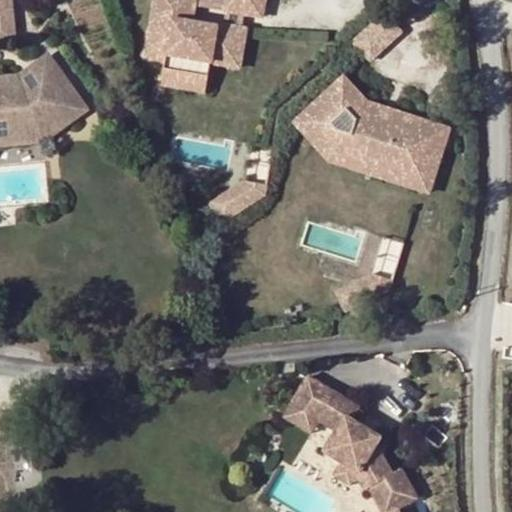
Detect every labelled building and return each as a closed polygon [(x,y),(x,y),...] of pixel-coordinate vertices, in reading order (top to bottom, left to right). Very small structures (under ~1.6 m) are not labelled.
[(194,61),(213,64),(243,68),(248,30),(225,27),(224,30),(194,25),(197,0),(158,0),(151,49),(170,52),(168,62),(166,76),(191,80),(194,61)] [(266,0),(229,0),(227,12),(264,17),(266,0)] [(0,4),(0,49),(17,48),(13,3),(0,4)] [(168,62),(170,52),(151,49),(150,59),(168,62)] [(0,136),(1,136),(2,141),(23,139),(23,135),(43,133),(51,127),(59,140),(89,116),(49,60),(34,72),(47,90),(39,97),(21,99),(19,83),(0,85),(0,136)] [(191,80),(166,76),(164,86),(209,93),(213,64),(194,61),(191,80)] [(371,102),(348,77),(299,123),(323,148),(330,142),(343,156),(354,157),(356,152),(407,168),(405,173),(430,181),(432,174),(439,176),(454,128),(371,102)] [(0,151),(50,146),(59,140),(51,127),(43,133),(23,135),(23,139),(2,141),(1,136),(0,136),(0,151)] [(330,142),(323,148),(334,161),(434,192),(439,176),(432,174),(430,181),(405,173),(407,168),(356,152),(354,157),(343,156),(330,142)] [(212,201),(222,220),(270,194),(260,175),(212,201)] [(383,478),(365,449),(370,442),(340,425),(348,411),(297,381),(280,410),(308,426),(326,436),(313,458),(331,469),(348,479),(347,481),(355,495),(359,492),(371,511),(391,511),(409,501),(391,472),(383,478)] [(280,410),(273,422),(301,438),(308,426),(280,410)] [(331,469),(323,482),(340,492),(347,481),(348,479),(331,469)]
